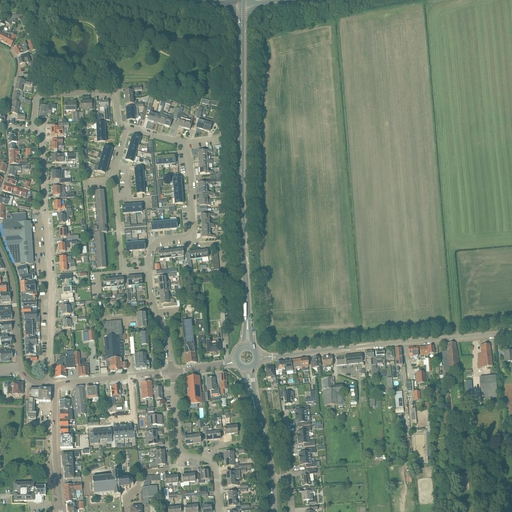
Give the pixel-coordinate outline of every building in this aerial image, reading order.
[(0,41),(4,43),(8,36),(9,34),(5,32),(4,34),(1,33),(0,35),(0,41)] [(11,38),(8,36),(4,43),(11,47),(16,38),(16,36),(13,35),(11,38)] [(17,46),(13,49),(17,57),(22,54),(20,50),(23,49),(21,45),(17,46)] [(18,58),(20,65),(24,63),(28,62),(27,56),(29,56),(28,54),(27,54),(23,55),(23,56),(18,58)] [(24,84),(25,84),(25,81),(17,79),(15,90),(22,92),(24,84)] [(125,98),(133,98),(133,92),(134,92),(134,91),(142,90),(142,87),(128,88),(128,91),(125,92),(125,98)] [(13,100),(30,104),(31,100),(22,98),(23,93),(15,91),(13,100)] [(100,101),(100,106),(100,107),(105,107),(105,118),(104,118),(104,121),(110,121),(110,118),(109,118),(108,100),(104,100),(103,100),(103,101),(100,101)] [(10,113),(17,114),(20,103),(13,101),(10,113)] [(95,110),(95,108),(95,103),(91,103),(91,101),(81,102),(81,110),(92,110),(95,110)] [(76,111),(76,107),(76,102),(65,102),(65,107),(65,111),(76,111)] [(47,118),(47,116),(48,110),(51,111),(51,107),(52,105),(48,104),(48,106),(41,105),(40,117),(47,118)] [(200,108),(199,111),(197,118),(199,119),(197,128),(203,130),(206,119),(200,117),(202,109),(200,108)] [(155,115),(153,122),(159,124),(162,112),(160,111),(159,116),(155,115)] [(213,121),(206,119),(203,130),(209,132),(212,123),(215,124),(217,116),(218,115),(218,114),(215,113),(213,121)] [(170,119),(166,118),(164,126),(170,127),(174,115),(171,114),(170,119)] [(186,120),(184,128),(190,130),(194,118),(191,117),(190,122),(186,120)] [(63,132),(61,132),(61,128),(57,128),(57,127),(51,127),(51,136),(64,135),(63,132)] [(10,149),(15,149),(14,143),(17,143),(16,135),(8,136),(9,144),(10,149)] [(133,136),(131,142),(138,144),(140,138),(133,136)] [(52,150),(57,150),(57,147),(63,147),(63,138),(57,139),(57,143),(51,143),(52,150)] [(131,142),(129,148),(137,151),(138,144),(131,142)] [(103,153),(110,155),(112,149),(104,147),(103,153)] [(137,151),(129,148),(127,155),(135,157),(137,151)] [(15,150),(10,151),(10,160),(10,165),(15,165),(19,164),(19,161),(19,157),(18,157),(18,155),(20,155),(19,150),(16,150),(15,150)] [(52,164),(57,164),(59,164),(59,163),(67,163),(67,160),(76,160),(75,153),(63,154),(63,156),(59,156),(52,156),(52,164)] [(110,155),(103,153),(101,159),(108,162),(110,155)] [(135,157),(127,155),(126,161),(133,163),(135,157)] [(101,159),(99,166),(107,168),(108,162),(101,159)] [(28,170),(28,166),(10,165),(8,175),(15,177),(16,174),(20,174),(20,172),(21,172),(21,170),(28,170)] [(107,168),(99,166),(96,165),(94,171),(105,174),(107,168)] [(52,180),(57,180),(59,180),(59,179),(63,179),(63,175),(59,175),(59,172),(52,172),(52,180)] [(18,181),(8,177),(6,183),(16,186),(18,181)] [(27,191),(22,190),(10,185),(5,184),(2,191),(7,192),(12,193),(13,190),(17,191),(16,195),(25,198),(27,191)] [(56,187),(53,188),(53,196),(58,195),(60,195),(64,195),(64,191),(64,187),(60,187),(60,184),(56,184),(56,187)] [(1,195),(0,197),(0,203),(4,204),(8,205),(8,204),(11,205),(13,197),(6,195),(6,197),(5,197),(1,195)] [(54,210),(59,210),(61,210),(61,209),(65,209),(65,206),(61,206),(60,201),(54,202),(54,210)] [(69,220),(69,217),(73,217),(72,212),(65,212),(65,215),(59,216),(58,217),(58,219),(59,219),(59,224),(65,224),(65,221),(69,220)] [(11,220),(2,221),(4,238),(6,238),(7,246),(15,264),(33,263),(31,222),(26,222),(26,214),(21,214),(11,214),(11,220)] [(103,234),(107,233),(107,231),(106,226),(98,227),(88,228),(88,232),(94,232),(94,234),(93,234),(93,235),(103,234)] [(60,238),(65,238),(66,238),(66,237),(70,237),(70,234),(66,234),(66,229),(60,230),(60,238)] [(72,243),(71,241),(71,240),(65,241),(65,244),(59,244),(59,245),(58,246),(58,247),(59,248),(59,252),(64,252),(65,252),(65,249),(69,249),(69,245),(69,244),(72,243)] [(104,262),(104,260),(95,260),(95,263),(97,263),(97,267),(96,267),(96,270),(106,269),(106,268),(105,268),(105,266),(105,262),(104,262)] [(20,276),(27,274),(26,267),(17,268),(19,276),(20,276)] [(27,274),(20,276),(21,281),(33,280),(32,277),(35,276),(35,275),(34,273),(27,274)] [(62,288),(69,288),(69,280),(71,280),(71,276),(60,277),(60,281),(62,281),(62,288)] [(141,276),(134,277),(135,286),(139,285),(139,288),(142,287),(141,276)] [(110,287),(110,280),(109,279),(106,279),(106,280),(103,280),(104,283),(101,283),(101,289),(102,289),(101,288),(104,288),(104,290),(110,290),(110,287)] [(21,293),(36,292),(34,281),(21,282),(21,293)] [(69,288),(62,288),(63,295),(61,295),(62,299),(73,299),(72,295),(70,295),(69,288)] [(1,303),(11,302),(10,293),(1,294),(1,298),(0,297),(0,300),(1,301),(1,303)] [(22,302),(35,301),(35,300),(37,300),(37,293),(36,293),(21,294),(22,302)] [(171,297),(161,298),(161,305),(162,305),(163,308),(177,306),(177,303),(169,304),(169,300),(171,300),(171,297)] [(75,303),(73,303),(68,304),(68,307),(62,307),(63,315),(70,315),(70,308),(75,308),(75,303)] [(11,308),(0,308),(0,321),(0,322),(4,321),(7,321),(11,320),(12,320),(12,313),(11,313),(11,308)] [(138,328),(141,328),(146,328),(145,313),(137,314),(138,328)] [(31,314),(22,314),(24,314),(24,321),(36,320),(36,324),(35,324),(35,327),(40,327),(40,320),(37,320),(36,314),(31,314)] [(85,318),(77,319),(76,317),(70,318),(70,321),(63,321),(64,329),(71,328),(71,324),(77,323),(77,321),(85,321),(85,318)] [(181,321),(186,364),(196,363),(191,320),(186,321),(186,317),(181,318),(182,321),(181,321)] [(114,360),(115,372),(122,371),(122,369),(127,369),(127,364),(122,365),(121,359),(120,359),(120,358),(123,358),(123,350),(126,350),(125,344),(124,344),(123,336),(122,336),(121,321),(102,323),(105,350),(106,350),(107,357),(116,356),(116,359),(114,360)] [(24,322),(25,337),(35,337),(35,322),(24,322)] [(1,332),(7,331),(12,331),(11,323),(0,324),(1,332)] [(203,323),(195,324),(196,334),(199,334),(199,335),(198,335),(199,345),(205,344),(203,334),(204,333),(203,323)] [(89,332),(83,333),(83,338),(89,337),(89,341),(94,341),(93,331),(89,332)] [(135,365),(136,370),(150,369),(149,362),(146,363),(145,355),(149,355),(148,333),(143,333),(136,334),(136,333),(132,333),(135,365)] [(5,347),(9,347),(8,345),(11,345),(11,343),(10,343),(10,342),(12,341),(12,338),(8,338),(7,335),(0,335),(0,339),(1,339),(2,342),(0,343),(1,346),(5,346),(5,347)] [(25,346),(36,345),(35,341),(40,340),(40,337),(35,337),(25,338),(25,346)] [(218,342),(217,342),(215,342),(216,345),(211,346),(210,341),(207,341),(208,353),(220,352),(219,342),(218,342)] [(444,370),(448,369),(459,368),(458,351),(456,351),(455,343),(446,344),(447,352),(442,352),(444,370)] [(36,345),(25,346),(26,356),(33,355),(34,355),(33,354),(33,345),(36,345)] [(477,363),(478,368),(492,367),(490,345),(480,346),(481,354),(477,355),(479,363),(477,363)] [(423,361),(424,366),(428,366),(429,373),(435,373),(434,365),(435,365),(434,358),(426,359),(425,356),(428,355),(428,354),(434,354),(433,346),(420,348),(420,353),(420,356),(420,361),(423,361)] [(418,356),(418,352),(418,347),(408,348),(409,357),(418,356)] [(395,349),(395,354),(396,367),(392,367),(393,379),(397,379),(397,372),(398,372),(398,367),(402,366),(401,348),(395,349)] [(9,359),(13,358),(12,351),(6,352),(6,349),(0,349),(0,357),(0,361),(6,360),(6,361),(9,360),(9,359)] [(110,373),(115,372),(114,360),(116,359),(116,356),(107,357),(106,350),(105,350),(106,356),(106,360),(109,360),(110,368),(110,373)] [(375,351),(376,356),(376,362),(377,362),(378,368),(379,368),(378,360),(385,360),(384,350),(375,351)] [(376,369),(375,366),(376,366),(375,357),(374,357),(373,351),(365,352),(365,357),(365,358),(370,358),(372,376),(377,376),(377,369),(376,369)] [(74,356),(75,366),(78,366),(78,373),(78,378),(89,377),(89,372),(88,366),(80,366),(79,353),(74,353),(74,356)] [(75,366),(74,356),(66,357),(66,356),(66,357),(65,357),(65,355),(64,355),(64,354),(60,355),(60,357),(59,357),(60,361),(56,362),(56,364),(55,364),(55,368),(55,378),(66,378),(66,369),(75,369),(75,366)] [(336,358),(337,366),(362,363),(361,355),(336,358)] [(323,373),(326,373),(326,366),(332,365),(332,357),(322,358),(323,373)] [(311,362),(312,369),(319,368),(319,372),(322,372),(321,363),(320,363),(319,358),(312,359),(313,362),(311,362)] [(301,360),(291,361),(292,369),(293,368),(293,373),(296,373),(296,368),(297,371),(299,371),(299,368),(301,368),(301,360)] [(291,361),(283,362),(284,367),(286,367),(287,369),(292,369),(291,361)] [(284,367),(283,362),(276,363),(277,371),(282,370),(282,376),(285,376),(284,367)] [(273,385),(276,384),(275,374),(274,374),(273,368),(266,369),(267,378),(271,377),(272,381),(273,385)] [(425,378),(426,378),(425,368),(417,368),(418,384),(424,384),(424,383),(426,383),(425,378)] [(496,381),(496,380),(495,375),(479,376),(481,400),(497,398),(496,383),(498,383),(498,381),(496,381)] [(187,388),(200,387),(200,381),(199,376),(186,377),(187,388)] [(208,391),(211,391),(211,395),(219,394),(219,390),(217,390),(216,385),(215,385),(215,378),(207,379),(207,384),(208,391)] [(324,406),(344,405),(342,385),(333,386),(332,380),(323,381),(323,390),(324,390),(324,406)] [(474,419),(472,381),(466,381),(468,419),(474,419)] [(0,395),(8,396),(8,383),(0,382),(0,395)] [(152,393),(152,388),(151,382),(141,383),(143,400),(146,400),(148,413),(154,413),(153,409),(153,404),(154,404),(153,399),(152,399),(152,393)] [(8,397),(24,397),(24,383),(8,383),(8,396),(8,397)] [(85,387),(86,392),(86,399),(94,399),(95,401),(95,402),(99,401),(99,398),(98,398),(97,386),(90,387),(85,387)] [(118,396),(121,396),(120,386),(112,387),(113,388),(111,388),(112,398),(118,398),(118,396)] [(75,421),(75,426),(88,425),(84,387),(73,388),(74,394),(72,394),(72,402),(73,410),(74,410),(75,421)] [(200,387),(187,388),(189,405),(201,404),(200,387)] [(152,388),(152,393),(154,392),(155,400),(162,399),(162,388),(152,388)] [(285,405),(292,404),(292,403),(294,403),(293,392),(289,392),(289,393),(285,393),(284,388),(279,389),(280,395),(284,395),(285,405)] [(38,402),(50,402),(51,402),(51,390),(39,389),(39,390),(29,389),(29,401),(30,401),(29,403),(27,403),(26,415),(28,415),(28,419),(36,419),(36,414),(34,414),(35,401),(38,401),(38,402)] [(393,390),(393,393),(395,409),(403,408),(402,392),(400,392),(400,389),(393,390)] [(60,411),(69,411),(69,410),(69,406),(69,401),(70,401),(60,401),(60,410),(60,411)] [(295,414),(296,417),(306,416),(306,411),(309,410),(309,407),(300,407),(301,411),(295,411),(295,414)] [(411,409),(413,425),(418,424),(418,420),(423,420),(423,412),(419,413),(419,408),(411,409)] [(60,411),(60,421),(73,421),(72,410),(69,411),(60,411)] [(154,413),(148,413),(147,413),(148,422),(152,421),(153,426),(162,425),(161,416),(154,416),(154,413)] [(306,416),(296,417),(296,421),(296,423),(302,423),(302,426),(310,425),(310,422),(307,422),(306,416)] [(132,425),(127,425),(128,439),(129,439),(133,439),(135,438),(134,431),(136,430),(136,426),(132,426),(132,425)] [(216,432),(213,433),(213,440),(220,439),(219,432),(222,432),(222,426),(216,426),(216,432)] [(207,441),(213,440),(213,433),(209,433),(209,427),(202,428),(203,434),(206,434),(207,441)] [(297,435),(298,438),(308,437),(308,432),(311,431),(311,428),(302,428),(302,432),(297,432),(297,435)] [(93,433),(90,433),(90,444),(98,444),(97,430),(93,430),(93,433)] [(146,439),(157,438),(156,435),(163,435),(162,430),(156,430),(156,432),(146,433),(146,439)] [(193,444),(192,436),(186,437),(185,433),(182,434),(182,441),(185,440),(186,445),(193,444)] [(192,436),(193,444),(201,443),(200,435),(192,436)] [(60,449),(73,448),(72,436),(60,436),(60,449)] [(309,441),(308,437),(298,438),(298,442),(298,444),(304,444),(304,447),(315,446),(314,441),(309,441)] [(299,456),(300,459),(310,458),(310,454),(316,453),(315,448),(304,449),(304,453),(299,453),(299,456)] [(157,459),(165,458),(164,451),(157,452),(157,449),(150,449),(151,455),(157,455),(157,459)] [(64,467),(73,467),(72,458),(80,457),(79,454),(61,455),(62,468),(64,467)] [(165,458),(157,459),(157,463),(151,463),(151,469),(158,469),(158,465),(165,465),(165,458)] [(311,462),(310,458),(300,459),(300,463),(300,465),(306,465),(306,468),(317,467),(316,462),(311,462)] [(78,474),(78,471),(77,471),(77,466),(73,467),(64,467),(65,480),(74,479),(80,478),(79,473),(78,474)] [(227,480),(234,480),(240,479),(240,470),(233,471),(233,473),(226,473),(227,480)] [(197,475),(198,484),(204,483),(204,480),(208,480),(208,471),(201,472),(201,475),(197,475)] [(129,489),(130,489),(129,488),(133,485),(133,486),(134,485),(133,485),(132,481),(133,480),(132,480),(128,479),(128,478),(128,479),(118,479),(118,473),(118,472),(117,472),(112,473),(112,472),(112,473),(111,473),(111,474),(112,473),(112,476),(93,478),(93,477),(92,477),(93,483),(92,483),(92,484),(93,484),(93,490),(92,490),(93,491),(94,491),(94,496),(95,496),(95,495),(114,494),(114,496),(113,496),(114,497),(114,498),(115,498),(115,497),(119,496),(120,497),(120,496),(121,496),(120,496),(119,490),(120,490),(119,489),(129,488),(129,489)] [(302,486),(307,486),(310,485),(309,475),(301,476),(302,486)] [(14,484),(14,502),(34,502),(34,501),(36,501),(36,504),(37,504),(40,503),(43,502),(43,497),(41,497),(41,496),(45,496),(45,486),(36,486),(36,487),(34,487),(34,483),(14,484)] [(71,499),(77,499),(78,498),(79,497),(80,496),(80,494),(82,494),(81,484),(64,485),(66,503),(72,502),(71,499)] [(158,497),(157,486),(142,487),(142,495),(141,495),(142,505),(149,505),(149,501),(153,500),(153,497),(158,497)] [(307,501),(308,501),(308,503),(315,503),(315,497),(312,497),(312,492),(315,492),(314,488),(309,488),(310,492),(303,492),(303,501),(307,500),(307,501)] [(67,511),(76,511),(76,510),(84,509),(83,502),(67,504),(67,511)]
